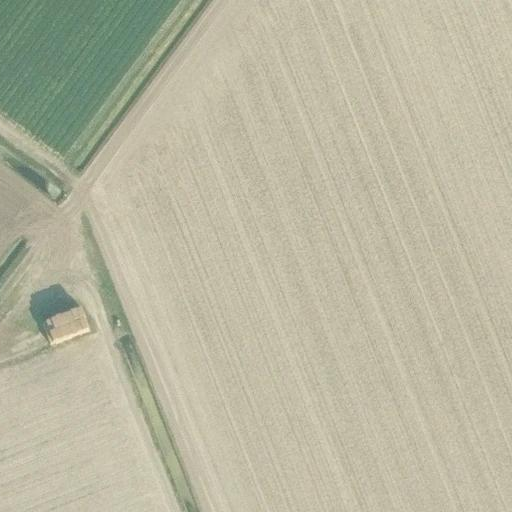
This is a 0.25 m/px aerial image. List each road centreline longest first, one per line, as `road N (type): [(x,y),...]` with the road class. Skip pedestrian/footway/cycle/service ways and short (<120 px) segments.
road 1 (track): [(229,0),(65,221)]
road 2 (track): [(0,301),(65,221),(127,381)]
